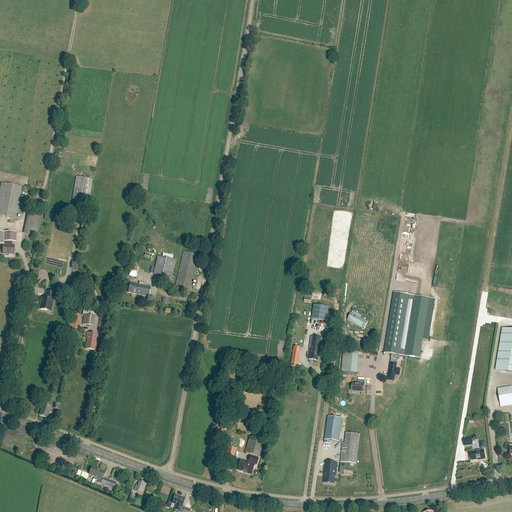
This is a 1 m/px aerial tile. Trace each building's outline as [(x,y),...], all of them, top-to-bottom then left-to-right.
[(72,201),(88,203),(92,179),(77,176),(72,201)] [(24,208),(28,188),(1,183),(0,189),(0,215),(17,218),(19,207),(24,208)] [(29,210),(25,233),(38,236),(42,212),(29,210)] [(16,242),(16,232),(0,231),(0,244),(4,244),(4,245),(3,245),(3,254),(14,255),(14,246),(11,246),(11,242),(16,242)] [(140,261),(149,263),(150,260),(153,261),(154,254),(146,252),(145,256),(141,256),(140,261)] [(191,292),(199,255),(184,252),(175,288),(191,292)] [(171,278),(175,260),(158,256),(154,274),(171,278)] [(138,268),(131,266),(129,276),(136,277),(138,268)] [(130,283),(128,292),(138,295),(141,282),(139,282),(139,285),(130,283)] [(145,286),(145,283),(141,282),(138,295),(149,297),(151,287),(145,286)] [(48,311),(51,312),(52,305),(55,293),(47,292),(45,298),(42,298),(42,299),(41,299),(41,300),(41,301),(40,309),(48,311)] [(405,356),(415,296),(394,293),(384,353),(405,356)] [(430,299),(415,296),(405,356),(420,359),(430,299)] [(511,298),(493,296),(490,313),(511,315),(511,298)] [(326,321),(328,307),(314,305),(314,307),(312,307),(311,316),(313,316),(312,319),(326,321)] [(364,330),(368,322),(360,318),(361,316),(353,312),(348,321),(364,330)] [(79,323),(81,315),(72,313),(72,317),(74,318),(73,323),(70,322),(70,327),(72,327),(72,329),(78,329),(79,323)] [(93,326),(95,316),(84,314),(82,324),(93,326)] [(106,326),(108,315),(101,314),(99,325),(106,326)] [(511,330),(503,329),(496,370),(511,372),(511,330)] [(484,386),(491,331),(480,330),(473,385),(484,386)] [(95,350),(98,334),(87,333),(86,338),(87,338),(86,349),(95,350)] [(322,353),(322,351),(324,339),(311,337),(309,348),(310,349),(309,355),(307,355),(307,358),(308,358),(308,360),(319,361),(320,353),(322,353)] [(297,367),(300,347),(294,346),(290,366),(297,367)] [(357,373),(359,353),(343,351),(341,372),(357,373)] [(364,385),(364,380),(358,380),(357,384),(352,383),(352,391),(357,391),(357,392),(363,392),(364,385)] [(501,407),(511,405),(511,386),(498,389),(501,407)] [(52,407),(43,404),(42,405),(41,409),(42,410),(39,415),(47,418),(50,412),(52,407)] [(342,419),(328,417),(324,443),(330,444),(330,441),(339,442),(342,419)] [(223,437),(224,427),(216,426),(215,436),(223,437)] [(260,457),(264,442),(249,437),(245,453),(260,457)] [(464,442),(464,446),(472,445),(471,438),(463,439),(464,442)] [(358,444),(343,443),(340,462),(356,464),(358,444)] [(233,459),(235,448),(228,447),(226,457),(233,459)] [(479,460),(485,459),(484,450),(471,452),(472,460),(478,459),(479,460)] [(256,465),(258,458),(250,456),(248,462),(240,460),(237,470),(246,472),(246,473),(251,475),(254,464),(256,465)] [(336,476),(338,463),(325,462),(323,474),(325,474),(324,483),(334,484),(335,476),(336,476)] [(102,481),(103,478),(105,472),(100,470),(100,471),(92,468),(89,475),(96,478),(96,479),(102,481)] [(103,478),(102,481),(101,483),(114,489),(116,483),(103,478)] [(142,494),(146,484),(139,481),(138,486),(136,485),(134,491),(142,494)] [(153,507),(154,505),(156,498),(145,494),(144,498),(148,500),(147,504),(149,505),(153,507)] [(182,507),(185,499),(175,495),(172,503),(176,505),(174,510),(180,511),(181,507),(182,507)]
